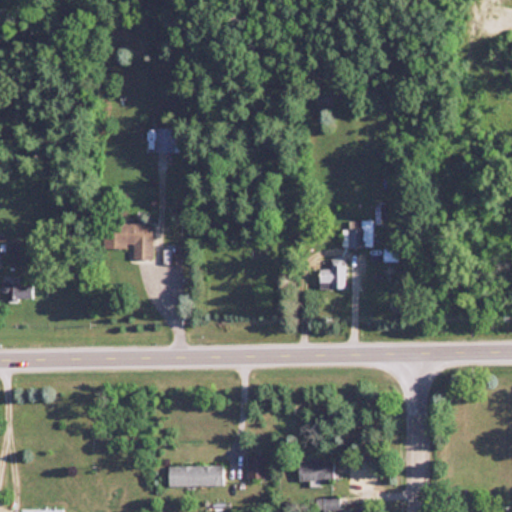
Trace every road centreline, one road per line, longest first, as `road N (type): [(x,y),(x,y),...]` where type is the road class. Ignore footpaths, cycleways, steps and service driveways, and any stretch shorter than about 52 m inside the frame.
road 1 (tertiary): [(0,364),(511,355)]
road 2 (residential): [(419,358),(420,511)]
